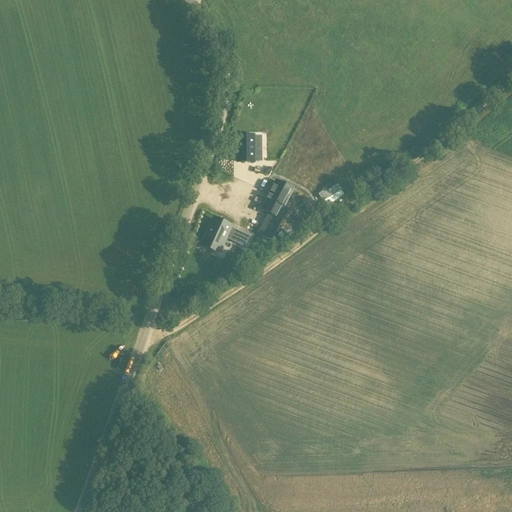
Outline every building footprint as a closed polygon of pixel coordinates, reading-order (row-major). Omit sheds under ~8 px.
[(234,144),(234,170),(250,170),(256,170),(256,163),(250,163),(250,144),(234,144)] [(282,171),(279,176),(291,183),(294,177),(282,171)] [(264,210),(253,231),(271,241),(289,207),(281,203),(284,197),(271,190),(267,198),(271,201),(266,211),(264,210)] [(209,216),(201,239),(219,245),(227,223),(209,216)] [(246,233),(240,244),(248,247),(253,237),(246,233)]
